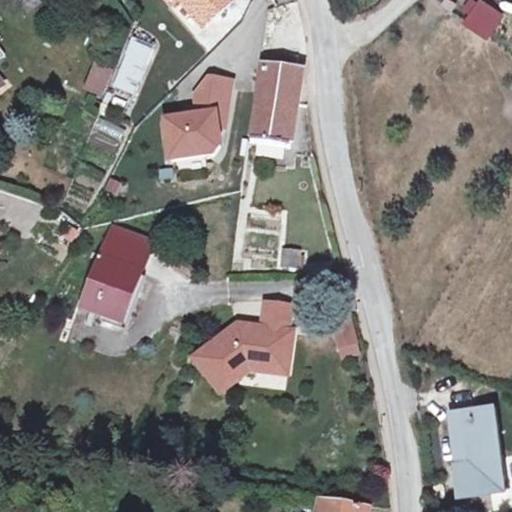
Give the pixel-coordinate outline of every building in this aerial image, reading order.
[(205,29),(236,3),(233,0),(166,0),(173,8),(181,2),(205,29)] [(483,0),(477,0),(462,24),(488,41),(505,14),(483,0)] [(110,86),(135,95),(154,46),(129,36),(110,86)] [(262,67),(296,72),(297,64),(263,60),(262,67)] [(262,67),(251,144),(291,150),(302,73),(296,72),(262,67)] [(112,74),(98,68),(88,91),(102,97),(112,74)] [(228,127),(236,81),(210,78),(196,96),(197,112),(162,118),(169,162),(211,156),(219,145),(218,135),(228,127)] [(95,131),(121,140),(126,128),(99,119),(95,131)] [(140,276),(151,247),(113,233),(104,238),(95,262),(102,264),(102,262),(140,276)] [(282,269),(304,268),(303,249),(281,250),(282,269)] [(140,276),(102,262),(102,264),(95,262),(82,298),(88,300),(85,309),(122,323),(140,276)] [(266,306),(263,330),(288,334),(291,309),(266,306)] [(339,360),(360,355),(349,315),(329,320),(339,360)] [(293,335),(288,334),(263,330),(238,327),(195,360),(221,394),(250,372),(269,375),(271,360),(289,362),(293,335)] [(289,362),(271,360),(269,375),(287,377),(289,362)] [(508,492),(496,409),(452,415),(464,498),(508,492)] [(370,511),(320,503),(318,511),(370,511)]
